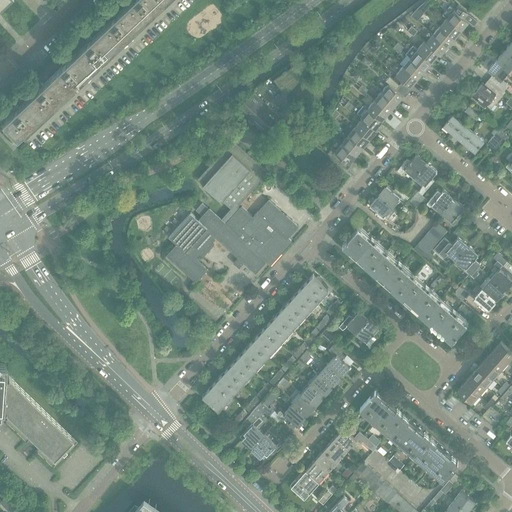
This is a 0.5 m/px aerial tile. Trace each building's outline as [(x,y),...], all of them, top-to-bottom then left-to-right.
[(0,0),(0,8),(8,0),(0,0)] [(19,135),(163,0),(131,0),(116,15),(115,14),(114,15),(113,13),(110,16),(111,18),(111,19),(91,38),(90,37),(90,38),(89,36),(86,39),(87,40),(86,41),(87,42),(67,61),(66,60),(65,61),(64,59),(61,62),(62,64),(63,65),(43,84),(42,83),(41,83),(40,82),(37,85),(38,86),(38,87),(38,88),(18,107),(18,106),(17,106),(16,105),(13,108),(14,109),(14,110),(4,120),(19,135)] [(418,7),(424,12),(431,4),(426,0),(418,7)] [(477,21),(468,13),(458,5),(454,9),(449,5),(442,14),(461,30),(468,21),(474,26),(477,21)] [(417,21),(424,12),(418,7),(411,16),(417,21)] [(454,38),(461,30),(442,14),(447,18),(440,26),(454,38)] [(410,22),(407,19),(406,17),(402,21),(406,25),(410,22)] [(448,46),(454,38),(440,26),(433,33),(448,46)] [(441,55),(448,46),(433,33),(426,42),(424,40),(424,41),(441,55)] [(440,55),(441,55),(424,41),(418,48),(432,61),(439,53),(440,55)] [(399,52),(402,50),(396,44),(393,47),(399,52)] [(425,69),(432,61),(418,48),(410,57),(425,69)] [(509,69),(511,65),(511,53),(506,48),(497,58),(509,69)] [(410,57),(407,54),(400,63),(403,66),(403,65),(418,77),(425,69),(410,57)] [(369,61),(364,57),(361,61),(365,65),(369,61)] [(300,58),(273,78),(290,97),(308,68),(300,58)] [(501,78),(509,69),(497,58),(489,68),(489,69),(488,72),(492,74),(492,73),(493,73),(490,78),(504,90),(509,85),(501,78)] [(411,86),(418,77),(403,65),(403,66),(396,74),(403,80),(399,84),(409,92),(413,87),(411,86)] [(409,92),(399,84),(389,76),(385,80),(388,83),(382,91),(396,103),(403,95),(405,97),(409,92)] [(504,90),(490,78),(485,84),(483,82),(475,92),(481,97),(477,102),(484,107),(486,105),(493,110),(496,106),(494,104),(497,101),(505,91),(504,90)] [(363,95),(366,91),(360,86),(357,90),(363,95)] [(265,133),(280,117),(253,91),(237,108),(248,117),(248,121),(250,123),(254,124),(265,133)] [(390,111),(396,103),(382,91),(375,99),(390,111)] [(346,103),(352,108),(354,106),(348,101),(347,102),(342,98),(341,100),(346,104),(346,103)] [(382,120),(390,111),(375,99),(368,107),(382,120)] [(368,107),(367,108),(364,105),(357,113),(362,118),(363,117),(375,128),(382,120),(368,107)] [(469,115),(473,110),(469,106),(464,111),(469,115)] [(473,110),(469,115),(474,120),(479,114),(473,110)] [(454,133),(463,122),(453,114),(444,124),(454,133)] [(370,138),(377,130),(375,128),(363,117),(362,118),(356,125),(370,138)] [(336,128),(338,125),(332,120),(330,123),(336,128)] [(464,141),(473,131),(463,122),(454,133),(464,141)] [(364,146),(370,138),(356,125),(349,134),(364,146)] [(499,134),(505,140),(508,137),(501,130),(501,131),(499,134)] [(475,150),(484,140),(473,131),(464,141),(475,150)] [(505,140),(499,134),(497,133),(496,134),(487,143),(496,151),(506,141),(505,140)] [(357,154),(364,146),(349,134),(342,142),(357,154)] [(234,204),(237,207),(262,179),(257,175),(264,167),(233,140),(198,178),(204,184),(204,185),(222,201),(222,200),(231,208),(234,204)] [(349,163),(357,154),(342,142),(335,150),(332,148),(328,153),(347,169),(351,164),(349,163)] [(415,176),(427,162),(416,154),(412,159),(407,158),(397,170),(401,173),(406,169),(415,176)] [(431,177),(433,176),(437,171),(427,162),(415,176),(423,183),(420,189),(418,191),(417,190),(409,199),(416,208),(426,197),(423,194),(434,181),(431,177)] [(379,194),(392,205),(400,196),(406,200),(409,196),(397,186),(394,189),(388,184),(379,194)] [(442,212),(454,198),(443,189),(441,192),(438,189),(427,203),(430,205),(431,203),(437,208),(435,210),(440,214),(442,211),(442,212)] [(385,214),(392,205),(379,194),(370,204),(377,210),(374,213),(387,223),(390,219),(385,214)] [(454,198),(442,212),(453,220),(451,222),(454,225),(465,212),(462,209),(464,206),(454,198)] [(178,241),(177,243),(178,243),(168,254),(196,280),(207,269),(194,257),(199,252),(202,255),(213,243),(210,240),(215,235),(238,256),(233,262),(239,267),(244,262),(255,272),(265,261),(269,265),(291,241),(287,238),(298,226),(269,200),(253,217),(242,207),(240,209),(237,207),(234,204),(231,208),(220,219),(209,208),(209,209),(203,216),(199,219),(197,220),(210,231),(206,235),(202,232),(190,245),(194,248),(191,252),(178,241)] [(203,203),(196,210),(203,216),(209,209),(203,203)] [(197,220),(199,219),(191,212),(169,236),(177,243),(178,241),(191,252),(194,248),(190,245),(202,232),(206,235),(210,231),(197,220)] [(434,226),(444,234),(447,230),(438,222),(434,226)] [(370,269),(388,249),(360,225),(343,245),(370,269)] [(440,239),(444,234),(434,226),(430,230),(440,239)] [(436,243),(440,239),(430,230),(426,235),(436,243)] [(432,248),(436,243),(426,235),(422,239),(432,248)] [(456,259),(468,245),(458,236),(452,243),(450,240),(449,241),(444,237),(434,248),(442,256),(443,256),(448,251),(456,259)] [(428,252),(432,248),(422,239),(419,244),(428,252)] [(424,257),(428,252),(419,244),(414,248),(424,257)] [(470,274),(475,268),(481,262),(476,258),(479,254),(468,245),(456,259),(466,267),(465,269),(470,274)] [(398,293),(415,274),(388,249),(370,269),(398,293)] [(489,275),(505,289),(511,281),(511,272),(503,265),(507,261),(498,252),(494,257),(497,260),(494,263),(496,265),(492,270),(493,271),(489,275)] [(475,268),(470,274),(474,277),(479,272),(475,268)] [(300,288),(318,304),(333,288),(320,276),(318,278),(313,274),(300,288)] [(425,317),(442,297),(415,274),(398,293),(425,317)] [(497,299),(505,289),(489,275),(489,276),(491,277),(483,287),(497,299)] [(488,309),(497,299),(483,287),(475,295),(470,292),(458,285),(455,289),(456,294),(462,300),(466,296),(478,306),(481,303),(488,309)] [(306,317),(318,304),(300,288),(288,301),(306,317)] [(469,321),(468,320),(442,297),(425,317),(452,341),(469,321)] [(342,302),(341,302),(338,299),(327,311),(331,314),(342,302)] [(294,331),(306,317),(288,301),(276,315),(294,331)] [(357,332),(369,318),(359,309),(353,316),(350,313),(339,325),(343,328),(348,324),(357,332)] [(329,320),(330,316),(327,313),(323,318),(324,318),(317,326),(321,329),(329,320)] [(282,344),(294,331),(276,315),(263,328),(282,344)] [(373,334),(379,327),(369,318),(357,332),(366,339),(362,345),(366,348),(376,336),(373,334)] [(330,332),(331,332),(337,324),(333,320),(326,328),(330,332)] [(269,358),(282,344),(263,328),(251,342),(269,358)] [(305,340),(309,343),(320,331),(316,328),(305,340)] [(331,332),(330,332),(326,328),(322,332),(330,340),(334,335),(331,332)] [(494,349),(508,361),(511,357),(511,349),(502,340),(494,349)] [(257,371),(269,358),(251,342),(239,355),(257,371)] [(294,354),(297,357),(308,345),(304,342),(294,354)] [(328,364),(341,375),(350,365),(343,359),(346,357),(333,345),(329,349),(335,356),(328,364)] [(351,347),(348,351),(355,358),(359,353),(351,347)] [(501,369),(508,361),(494,349),(487,357),(501,369)] [(300,357),(306,363),(311,358),(307,354),(309,352),(307,350),(300,357)] [(245,384),(257,371),(239,355),(227,368),(245,384)] [(282,367),(286,371),(296,358),(292,355),(282,367)] [(494,377),(501,369),(487,357),(480,365),(494,377)] [(0,409),(3,410),(3,408),(5,408),(5,410),(21,426),(32,436),(25,443),(35,453),(42,446),(53,457),(61,449),(62,451),(66,447),(64,446),(72,437),(40,405),(8,375),(7,376),(5,376),(6,365),(0,364),(0,409)] [(294,369),(298,372),(302,368),(298,364),(294,369)] [(332,385),(341,375),(328,364),(319,373),(332,385)] [(487,385),(494,377),(480,365),(473,373),(487,385)] [(233,398),(245,384),(227,368),(215,381),(233,398)] [(270,381),(273,384),(274,384),(284,372),(281,369),(270,381)] [(293,377),(298,372),(294,369),(289,374),(293,377)] [(324,395),(332,385),(319,373),(310,383),(324,395)] [(480,394),(487,385),(473,373),(465,381),(480,394)] [(284,387),(289,382),(285,378),(284,379),(282,378),(279,382),(284,387)] [(219,413),(233,398),(215,381),(203,395),(208,399),(206,401),(219,413)] [(472,402),(480,394),(465,381),(458,390),(472,402)] [(257,394),(261,397),(271,385),(268,382),(257,394)] [(315,405),(324,395),(310,383),(301,393),(315,405)] [(501,394),(506,388),(503,385),(498,391),(501,394)] [(387,433),(403,414),(376,390),(360,408),(372,418),(371,419),(375,423),(377,422),(387,431),(385,432),(387,433)] [(306,415),(315,405),(301,393),(293,403),(306,415)] [(507,397),(508,395),(505,393),(500,398),(503,401),(505,399),(509,402),(510,400),(507,397)] [(245,408),(249,411),(260,399),(256,395),(245,408)] [(273,405),(270,408),(261,401),(258,406),(262,410),(264,411),(269,416),(276,408),(273,405)] [(297,425),(306,415),(293,403),(285,411),(279,407),(276,411),(288,422),(291,419),(293,421),(297,425)] [(264,411),(262,410),(258,406),(242,422),(248,427),(240,436),(251,447),(264,434),(256,427),(263,420),(259,417),(264,411)] [(237,425),(247,413),(244,410),(234,421),(237,425)] [(414,457),(431,438),(403,414),(387,433),(388,434),(389,433),(399,442),(398,443),(403,447),(404,446),(414,455),(413,456),(414,457)] [(377,445),(372,441),(360,431),(355,437),(343,427),(334,438),(347,450),(356,440),(360,444),(362,441),(373,451),(376,448),(377,446),(377,445)] [(263,458),(274,447),(277,450),(283,444),(276,438),(276,437),(268,429),(264,434),(251,447),(263,458)] [(338,460),(347,450),(334,438),(324,448),(338,460)] [(432,470),(443,480),(459,462),(431,438),(414,457),(416,459),(417,457),(427,466),(426,467),(430,471),(432,470)] [(328,471),(338,460),(324,448),(315,459),(328,471)] [(390,460),(401,469),(405,464),(395,455),(390,460)] [(319,481),(328,471),(315,459),(306,469),(319,481)] [(358,476),(366,466),(362,463),(354,473),(358,476)] [(362,480),(371,470),(366,466),(358,476),(362,480)] [(346,478),(351,472),(347,468),(342,474),(346,478)] [(305,497),(319,481),(306,469),(291,485),(305,497)] [(367,484),(375,474),(371,470),(362,480),(367,484)] [(353,482),(358,476),(354,473),(353,474),(349,478),(353,482)] [(371,488),(380,478),(375,474),(367,484),(371,488)] [(375,491),(384,482),(380,478),(371,488),(375,491)] [(444,491),(443,492),(446,494),(454,484),(449,480),(441,489),(444,491)] [(255,481),(253,483),(259,490),(262,487),(255,481)] [(380,495),(388,486),(384,482),(375,491),(380,495)] [(329,490),(333,493),(337,489),(333,485),(329,490)] [(384,499),(392,489),(388,486),(380,495),(384,499)] [(389,503),(397,493),(392,489),(384,499),(389,503)] [(436,500),(443,492),(444,491),(441,489),(433,498),(436,500)] [(323,504),(333,493),(329,490),(319,500),(323,504)] [(455,500),(469,511),(477,501),(462,490),(455,500)] [(393,507),(401,497),(397,493),(389,503),(393,507)] [(10,511),(17,505),(8,494),(0,501),(10,511)] [(166,511),(149,499),(145,496),(138,505),(142,508),(138,511),(166,511)] [(347,511),(342,507),(348,500),(344,496),(328,511),(347,511)] [(397,511),(406,501),(401,497),(393,507),(397,511)] [(428,510),(436,500),(433,498),(425,507),(428,510)] [(451,511),(468,511),(469,511),(455,500),(448,509),(451,511)] [(398,511),(403,511),(410,505),(406,501),(397,511),(398,511)]
